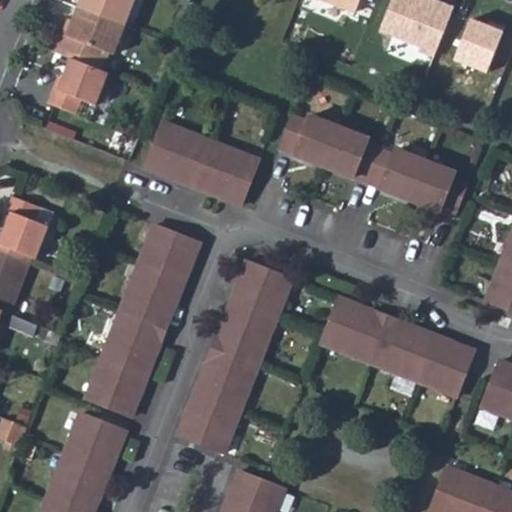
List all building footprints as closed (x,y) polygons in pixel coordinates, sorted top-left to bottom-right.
[(83,0),(82,3),(127,21),(135,0),(83,0)] [(321,0),(355,12),(359,0),(321,0)] [(433,0),(388,0),(376,29),(432,53),(452,8),(433,0)] [(77,16),(64,48),(79,54),(103,64),(110,46),(115,48),(127,21),(82,3),(77,16)] [(70,13),(57,45),(64,48),(77,16),(70,13)] [(462,14),(444,57),(491,76),(508,33),(462,14)] [(102,101),(115,69),(103,64),(79,54),(70,75),(63,72),(53,96),(80,106),(86,95),(102,101)] [(289,116),(276,150),(455,220),(467,185),(454,179),(455,175),(396,152),(394,157),(367,147),(369,141),(307,117),(305,121),(289,116)] [(147,167),(242,205),(256,162),(164,123),(147,167)] [(28,250),(39,255),(52,223),(40,217),(46,202),(16,191),(5,216),(11,219),(3,240),(28,250)] [(511,221),(482,302),(511,314),(511,221)] [(201,244),(152,224),(83,394),(131,415),(201,244)] [(0,304),(6,307),(28,250),(3,240),(0,238),(0,304)] [(222,453),(288,281),(240,263),(174,434),(222,453)] [(453,396),(469,350),(335,298),(317,344),(453,396)] [(511,413),(511,366),(497,361),(481,401),(511,413)] [(91,511),(123,431),(77,411),(35,511),(91,511)] [(8,440),(23,445),(31,424),(5,413),(1,427),(10,432),(8,440)] [(511,511),(511,492),(448,468),(430,511),(511,511)] [(221,511),(274,511),(282,492),(236,475),(221,511)]
